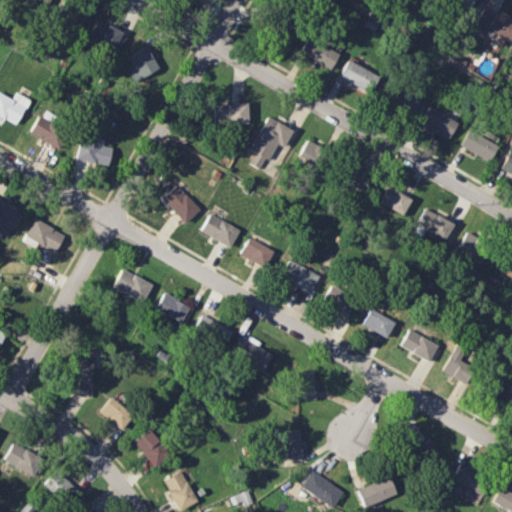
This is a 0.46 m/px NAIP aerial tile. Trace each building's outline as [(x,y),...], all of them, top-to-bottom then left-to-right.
[(47,0),(25,0),(42,9),(47,0)] [(82,14),(65,6),(59,19),(76,27),(82,14)] [(474,21),(497,33),(493,42),(503,47),(511,30),(511,18),(495,10),(493,13),(482,7),(474,21)] [(125,34),(95,20),(86,37),(117,52),(125,34)] [(298,52),(328,69),(337,54),(306,37),(298,52)] [(157,69),(146,46),(126,55),(131,67),(127,70),(132,81),(157,69)] [(337,79),(369,92),(376,73),(344,61),(337,79)] [(418,99),(392,87),(385,104),(411,115),(418,99)] [(27,98),(13,92),(10,98),(0,93),(0,116),(15,124),(27,98)] [(246,103),(212,104),(212,124),(246,123),(246,103)] [(456,122),(427,106),(419,122),(447,138),(456,122)] [(27,134),(58,148),(66,129),(36,115),(27,134)] [(291,130),(266,116),(247,149),(253,153),(247,163),(259,170),(274,142),(281,146),(291,130)] [(489,160),(496,143),(465,130),(458,147),(489,160)] [(110,148),(78,139),(73,157),(105,166),(110,148)] [(319,146),(306,139),(297,155),(310,162),(319,146)] [(498,168),(511,175),(511,155),(507,152),(498,168)] [(340,181),(361,191),(369,175),(348,165),(340,181)] [(196,209),(174,185),(159,198),(182,222),(196,209)] [(401,215),(410,199),(386,186),(377,201),(401,215)] [(0,231),(3,233),(7,225),(13,228),(22,210),(0,198),(0,231)] [(424,231),(443,241),(452,223),(423,208),(409,234),(420,239),(424,231)] [(198,231),(227,247),(237,230),(208,213),(198,231)] [(62,233),(31,219),(21,241),(35,247),(36,244),(53,252),(62,233)] [(478,258),(487,243),(465,231),(457,247),(478,258)] [(273,251),(245,237),(237,255),(265,268),(273,251)] [(511,278),(511,258),(510,257),(502,273),(511,278)] [(318,275),(287,259),(277,277),(308,293),(318,275)] [(139,302),(149,284),(120,268),(110,286),(139,302)] [(320,301),(344,315),(353,298),(329,285),(320,301)] [(153,308),(179,321),(186,305),(161,293),(153,308)] [(360,326),(386,336),(393,319),(367,309),(360,326)] [(229,329),(198,315),(190,333),(222,347),(229,329)] [(436,343),(406,330),(398,347),(428,360),(436,343)] [(260,370),(269,354),(255,346),(258,341),(247,336),(245,339),(237,335),(228,352),(260,370)] [(474,357),(452,347),(440,372),(462,382),(474,357)] [(91,349),(72,349),(71,395),(90,396),(91,349)] [(312,399),(312,371),(293,372),(293,400),(312,399)] [(511,397),(511,388),(489,378),(482,394),(509,405),(511,397)] [(97,412),(119,429),(131,414),(109,397),(97,412)] [(167,453),(146,428),(130,441),(151,466),(167,453)] [(283,458),(300,457),(298,429),(281,430),(283,458)] [(421,464),(437,453),(426,436),(410,446),(421,464)] [(2,461),(32,475),(40,457),(10,443),(2,461)] [(479,495),(487,479),(457,464),(449,480),(479,495)] [(42,483),(67,507),(80,494),(54,470),(42,483)] [(160,479),(177,510),(195,501),(178,470),(160,479)] [(340,491),(309,471),(298,487),(330,507),(340,491)] [(355,489),(361,506),(394,494),(388,476),(355,489)] [(507,511),(511,511),(511,493),(498,486),(489,501),(507,511)]
